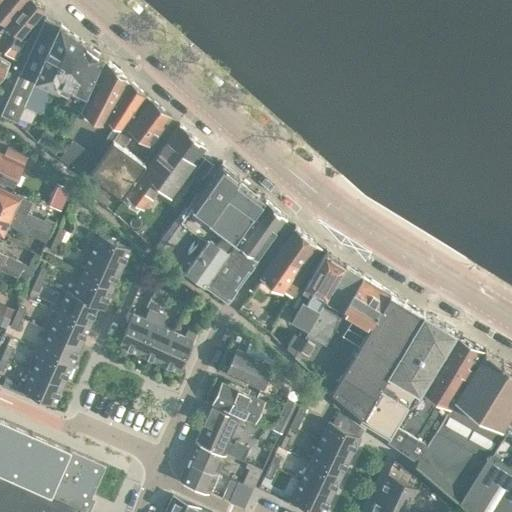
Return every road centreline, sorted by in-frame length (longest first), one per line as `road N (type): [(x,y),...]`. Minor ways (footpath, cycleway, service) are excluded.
road 1 (unclassified): [(511,317),(312,191),(84,0)]
road 2 (residential): [(160,459),(229,304)]
